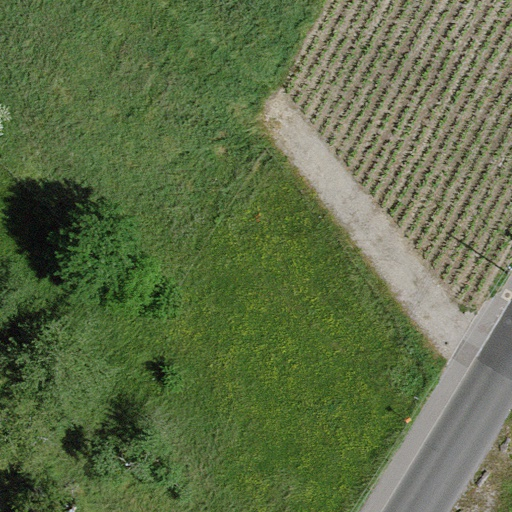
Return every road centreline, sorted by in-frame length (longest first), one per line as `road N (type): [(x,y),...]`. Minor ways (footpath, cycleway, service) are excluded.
road 1 (track): [(497,381),(271,98)]
road 2 (tertiary): [(511,355),(415,511)]
